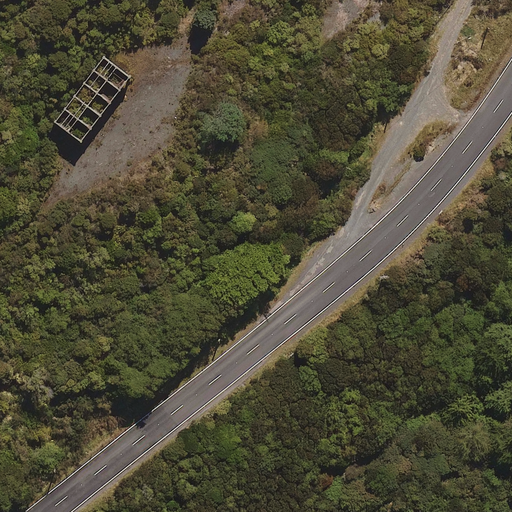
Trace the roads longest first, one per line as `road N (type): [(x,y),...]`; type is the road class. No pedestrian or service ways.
road 1 (secondary): [(50,511),(393,230),(511,84)]
road 2 (track): [(332,284),(369,183),(465,0)]
